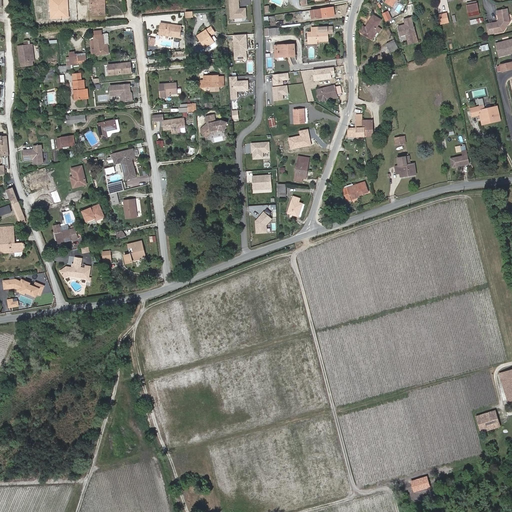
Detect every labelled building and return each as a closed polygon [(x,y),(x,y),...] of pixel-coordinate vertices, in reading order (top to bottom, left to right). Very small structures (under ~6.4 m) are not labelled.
[(98,8),(98,14),(98,19),(110,19),(108,0),(95,0),(95,8),(98,8)] [(241,20),(240,11),(238,11),(237,2),(239,2),(239,0),(228,0),(229,21),(241,20)] [(398,0),(381,0),(385,3),(383,6),(390,11),(393,7),(393,8),(398,0)] [(481,14),(479,7),(470,9),(469,10),(469,11),(470,14),(470,16),(481,14)] [(333,11),(311,14),(312,23),(334,20),(333,11)] [(385,21),(391,19),(389,11),(383,12),(385,21)] [(499,25),(486,28),(488,38),(503,35),(510,25),(507,24),(507,21),(508,19),(507,12),(497,14),(499,25)] [(446,16),(439,18),(441,27),(448,25),(446,16)] [(375,35),(376,36),(377,37),(380,33),(375,29),(379,23),(372,19),(364,31),(362,29),(358,34),(369,41),(374,33),(376,34),(375,35)] [(404,30),(403,29),(405,38),(406,38),(409,48),(418,45),(411,21),(404,23),(405,28),(406,29),(404,30)] [(178,39),(179,29),(169,28),(169,27),(160,26),(159,37),(178,39)] [(212,44),(208,38),(213,35),(209,30),(196,39),(199,43),(200,42),(205,49),(208,53),(217,46),(217,45),(215,42),(212,44)] [(266,32),(266,41),(277,39),(276,31),(266,32)] [(333,31),(312,32),(313,38),(309,38),(309,47),(317,47),(317,43),(320,43),(321,47),(330,46),(329,39),(334,38),(333,31)] [(100,34),(93,35),(93,40),(92,40),(93,45),(89,45),(90,55),(93,55),(94,59),(107,57),(106,48),(103,48),(102,39),(101,39),(100,34)] [(246,53),(245,47),(246,47),(246,37),(233,38),(234,62),(241,62),(246,56),(246,53)] [(511,42),(497,47),(500,58),(511,54),(511,42)] [(395,53),(393,45),(385,48),(389,56),(395,53)] [(30,48),(18,50),(21,66),(21,69),(32,68),(30,48)] [(294,62),(294,50),(274,50),(274,60),(283,60),(283,62),(294,62)] [(66,58),(67,69),(82,67),(82,60),(72,61),(71,57),(66,58)] [(132,76),(131,66),(121,67),(122,71),(119,71),(119,67),(109,68),(110,78),(120,77),(119,73),(122,73),(122,77),(132,76)] [(312,69),(314,81),(336,78),(335,66),(312,69)] [(511,66),(501,69),(502,75),(511,72),(511,66)] [(283,84),(283,79),(290,79),(290,73),(273,73),(273,84),(283,84)] [(203,83),(203,89),(210,88),(210,92),(218,91),(218,87),(223,87),(222,77),(217,78),(210,78),(210,77),(202,78),(203,83)] [(247,93),(247,83),(236,84),(236,79),(229,79),(230,102),(236,101),(236,94),(236,92),(238,92),(239,93),(247,93)] [(337,91),(339,100),(347,97),(343,80),(336,82),(336,88),(337,91)] [(80,83),(78,84),(71,84),(72,86),(70,86),(73,104),(81,102),(80,94),(82,93),(80,83)] [(273,100),(284,100),(284,94),(289,94),(288,85),(273,86),(273,100)] [(176,86),(164,87),(164,91),(155,92),(156,101),(165,100),(165,97),(177,96),(176,86)] [(121,98),(122,106),(132,105),(131,97),(129,96),(129,92),(130,92),(130,88),(110,90),(111,99),(121,98)] [(320,105),(339,100),(337,91),(329,93),(327,92),(317,95),(320,105)] [(492,114),(483,116),(483,120),(485,129),(490,128),(489,125),(495,123),(496,126),(501,124),(497,110),(491,112),(492,114)] [(483,116),(481,111),(475,113),(477,118),(481,117),(482,120),(485,129),(483,120),(483,116)] [(304,112),(293,113),(293,129),(305,128),(304,112)] [(474,122),(482,120),(481,117),(477,118),(475,113),(471,114),(474,122)] [(210,134),(211,135),(217,133),(217,131),(224,133),(227,124),(221,122),(214,124),(212,116),(204,119),(206,126),(200,132),(201,135),(202,137),(206,133),(207,135),(209,133),(210,133),(210,134)] [(349,130),(349,138),(373,136),(372,120),(362,121),(361,116),(356,116),(357,129),(349,130)] [(183,130),(182,122),(162,124),(162,132),(183,130)] [(120,133),(118,123),(98,127),(101,142),(109,140),(111,138),(110,137),(119,135),(120,133)] [(74,139),(62,141),(63,149),(75,147),(74,139)] [(4,148),(3,142),(0,142),(0,151),(1,152),(1,158),(6,157),(7,161),(10,161),(9,147),(4,148)] [(269,154),(268,145),(250,146),(251,150),(252,150),(252,155),(253,161),(262,160),(262,155),(269,154)] [(40,167),(38,149),(30,150),(31,154),(20,155),(21,164),(31,163),(32,165),(33,168),(40,167)] [(1,152),(0,151),(0,162),(4,162),(5,171),(6,171),(7,174),(11,174),(10,161),(7,161),(6,157),(1,158),(1,152)] [(113,159),(109,160),(111,166),(116,165),(120,164),(121,165),(122,165),(127,182),(137,180),(134,170),(133,169),(132,167),(133,165),(133,162),(136,161),(136,159),(140,158),(138,153),(135,154),(134,152),(112,157),(113,159)] [(466,164),(457,166),(459,175),(472,171),(469,159),(465,160),(466,164)] [(416,176),(414,166),(411,166),(408,167),(406,160),(399,161),(400,168),(401,175),(401,177),(407,175),(408,178),(416,176)] [(293,180),(300,181),(303,181),(303,174),(306,174),(306,166),(295,165),(293,180)] [(81,169),(70,172),(72,180),(73,180),(76,190),(85,188),(81,169)] [(270,189),(269,178),(252,179),(252,183),(253,183),(253,185),(252,185),(252,190),(270,189)] [(36,185),(40,193),(51,188),(47,180),(36,185)] [(350,201),(351,200),(350,198),(358,196),(367,193),(364,183),(343,190),(347,202),(350,201)] [(8,191),(21,222),(26,219),(14,189),(8,191)] [(116,194),(110,196),(112,207),(119,205),(116,194)] [(297,202),(290,200),(284,220),(285,221),(288,222),(289,221),(290,218),(296,219),(300,207),(296,206),(297,202)] [(134,212),(133,202),(124,203),(126,220),(137,219),(136,212),(134,212)] [(0,207),(0,214),(12,212),(10,205),(0,207)] [(101,219),(97,210),(83,214),(87,224),(101,219)] [(265,228),(271,222),(263,215),(258,221),(257,222),(256,222),(255,224),(255,236),(266,235),(265,228)] [(58,229),(52,231),(57,248),(78,241),(75,232),(60,237),(58,229)] [(15,231),(0,232),(0,237),(0,236),(0,242),(1,254),(8,253),(16,252),(17,257),(24,257),(24,252),(26,252),(26,245),(16,245),(15,231)] [(130,263),(138,260),(145,258),(141,244),(126,248),(127,251),(130,250),(132,253),(128,254),(129,258),(125,259),(127,266),(131,265),(130,263)] [(110,253),(103,255),(105,264),(112,262),(110,253)] [(82,268),(75,267),(74,271),(72,271),(67,270),(61,275),(65,280),(69,278),(72,279),(74,280),(88,282),(88,284),(91,284),(91,281),(90,280),(91,270),(86,269),(86,271),(81,270),(82,268)] [(20,282),(13,283),(14,290),(18,290),(22,291),(25,293),(25,295),(28,297),(29,295),(35,297),(35,296),(40,298),(41,296),(44,298),(48,289),(40,285),(38,289),(33,287),(34,286),(26,282),(25,284),(20,282)] [(511,403),(511,371),(501,374),(509,404),(511,403)] [(479,429),(494,424),(497,423),(496,421),(495,416),(491,416),(490,413),(476,417),(479,428),(479,429)] [(479,429),(480,433),(492,429),(495,428),(494,424),(479,429)] [(413,491),(430,488),(428,477),(411,480),(413,491)]
